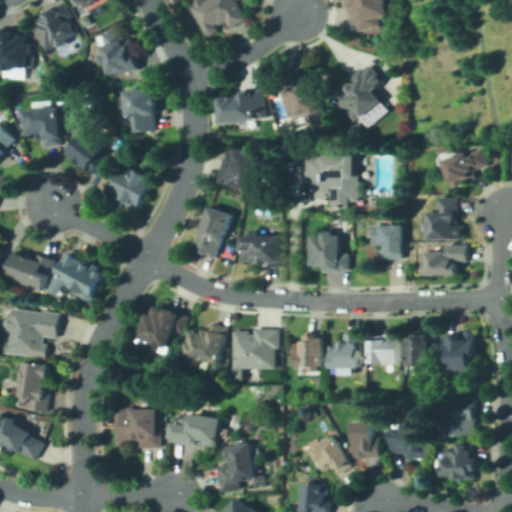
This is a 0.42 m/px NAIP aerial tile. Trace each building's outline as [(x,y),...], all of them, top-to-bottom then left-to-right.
[(237,0),(248,19),(232,28),(228,21),(222,24),(221,23),(217,25),(220,30),(218,31),(218,33),(214,35),(212,34),(210,36),(194,7),(199,5),(197,3),(197,0),(237,0)] [(387,0),(388,2),(387,2),(390,15),(379,18),(381,26),(360,32),(358,23),(354,24),(349,6),(353,5),(351,0),(387,0)] [(71,18),(75,25),(76,24),(79,30),(78,30),(80,33),(69,39),(70,43),(62,47),(61,44),(50,50),(35,24),(45,19),(43,15),(66,2),(74,16),(71,18)] [(18,29),(17,34),(20,34),(29,34),(28,43),(33,43),(31,55),(30,55),(29,69),(14,67),(14,70),(6,70),(6,66),(0,65),(0,42),(1,28),(18,29)] [(126,29),(128,39),(134,38),(142,69),(123,74),(122,72),(112,74),(110,63),(107,63),(105,61),(104,58),(105,55),(107,54),(105,46),(109,45),(106,34),(126,29)] [(373,65),(386,80),(379,86),(380,87),(376,91),(384,100),(366,116),(359,120),(351,111),(350,112),(345,107),(346,106),(339,97),(340,92),(344,89),(350,90),(351,85),(354,83),(358,83),(353,77),(364,67),(367,71),(373,65)] [(323,109),(302,116),(301,114),(293,117),(284,87),(298,83),(296,77),(312,72),(323,109)] [(156,87),(157,96),(159,96),(160,105),(158,105),(159,114),(160,129),(140,132),(138,116),(131,117),(128,90),(156,87)] [(266,88),(270,117),(225,123),(221,99),(224,99),(223,97),(231,96),(238,96),(237,92),(266,88)] [(62,106),(65,145),(48,146),(47,137),(39,138),(38,135),(29,136),(27,109),(42,108),(42,107),(62,106)] [(366,130),(355,136),(350,128),(362,122),(366,130)] [(0,130),(6,125),(19,139),(8,150),(9,151),(2,157),(4,159),(0,162),(0,130)] [(115,163),(103,177),(92,168),(91,169),(84,165),(77,158),(70,153),(88,131),(110,149),(105,156),(115,163)] [(364,150),(354,150),(354,143),(369,142),(370,150),(364,150)] [(257,155),(266,157),(259,189),(222,181),(227,158),(229,158),(229,155),(236,156),(238,147),(258,151),(257,155)] [(468,183),(457,188),(447,160),(469,152),(484,147),(491,164),(476,170),(479,178),(468,182),(468,183)] [(325,154),(352,154),(362,154),(362,181),(364,181),(364,197),(362,197),(362,201),(354,201),(353,207),(337,207),(337,187),(328,187),(328,183),(298,183),(298,148),(324,148),(325,154)] [(156,180),(140,210),(130,204),(130,203),(127,201),(123,207),(109,199),(128,164),(156,180)] [(461,197),(461,225),(464,225),(464,239),(434,239),(434,212),(442,212),(442,197),(461,197)] [(235,214),(225,241),(224,240),(219,256),(195,248),(202,233),(212,206),(235,214)] [(375,224),(395,225),(406,224),(406,252),(405,259),(384,258),(384,249),(388,249),(388,244),(375,244),(375,234),(369,234),(369,226),(375,226),(375,224)] [(261,235),(282,235),(282,266),(265,266),(265,263),(246,263),(246,261),(244,261),(244,236),(253,236),(253,229),(261,229),(261,235)] [(336,231),(336,235),(343,235),(344,253),(352,253),(352,269),(343,269),(343,271),(325,271),(326,265),(313,265),(314,235),(326,235),(326,231),(336,231)] [(470,245),(470,261),(461,261),(461,274),(431,274),(431,251),(448,251),(449,244),(470,245)] [(19,252),(39,259),(41,253),(58,260),(47,289),(10,275),(19,252)] [(83,263),(86,265),(87,262),(93,265),(94,263),(102,267),(101,269),(109,273),(93,301),(84,296),(86,292),(73,285),(73,287),(67,284),(60,296),(53,292),(59,274),(60,268),(69,253),(84,262),(83,263)] [(158,305),(168,309),(169,307),(179,311),(180,310),(185,312),(185,313),(193,317),(187,333),(179,330),(172,348),(164,345),(163,350),(154,346),(156,342),(142,337),(147,325),(145,324),(150,312),(154,314),(158,305)] [(16,308),(45,312),(45,311),(63,313),(60,338),(47,336),(46,343),(51,344),(50,357),(49,359),(7,353),(5,350),(6,343),(9,342),(10,328),(8,325),(9,319),(12,317),(14,318),(16,308)] [(189,349),(194,330),(204,332),(205,328),(213,330),(215,322),(232,326),(222,363),(212,361),(211,362),(203,360),(204,358),(188,354),(189,349)] [(282,328),(282,348),(278,348),(278,368),(247,368),(246,379),(236,379),(237,367),(237,330),(253,330),(253,334),(257,334),(257,328),(275,328),(282,328)] [(477,331),(477,358),(473,358),(473,369),(451,369),(452,362),(447,362),(447,334),(466,334),(466,330),(477,331)] [(325,331),(326,366),(319,366),(320,370),(310,371),(310,366),(300,366),(299,356),(297,356),(296,343),(304,343),(304,340),(309,340),(309,332),(325,331)] [(364,333),(363,367),(333,367),(333,345),(343,345),(342,342),(347,342),(347,333),(364,333)] [(394,333),(394,336),(402,336),(403,363),(385,363),(386,362),(373,362),(372,336),(387,336),(387,333),(394,333)] [(428,334),(427,340),(432,340),(432,343),(439,343),(439,356),(437,356),(437,366),(431,365),(426,365),(426,370),(416,370),(416,365),(410,365),(410,337),(415,337),(415,334),(428,334)] [(189,349),(186,356),(181,354),(183,347),(189,349)] [(53,367),(52,374),(51,374),(50,378),(48,377),(47,386),(54,387),(51,411),(33,409),(33,404),(21,403),(24,385),(22,384),(20,382),(21,378),(24,376),(25,369),(27,369),(28,361),(52,364),(52,367),(53,367)] [(478,396),(478,426),(476,426),(476,434),(466,434),(466,435),(455,435),(455,433),(447,433),(447,396),(478,396)] [(138,409),(160,409),(161,412),(164,412),(164,448),(142,448),(142,442),(118,442),(118,409),(128,409),(131,406),(135,406),(138,409)] [(182,413),(195,416),(195,414),(224,419),(219,447),(196,443),(195,446),(172,442),(176,422),(180,423),(182,413)] [(0,416),(8,420),(9,419),(14,417),(18,420),(20,424),(36,433),(34,435),(48,443),(38,461),(16,449),(15,452),(3,445),(5,441),(0,438),(0,416)] [(376,422),(376,437),(382,437),(382,457),(369,457),(369,458),(360,458),(360,457),(356,457),(356,452),(354,452),(354,437),(356,437),(356,422),(376,422)] [(415,427),(415,429),(432,429),(432,453),(430,453),(430,458),(409,458),(410,453),(394,452),(394,431),(403,431),(403,429),(407,429),(408,427),(415,427)] [(338,436),(355,466),(341,474),(335,464),(333,465),(333,468),(329,470),(327,469),(325,470),(311,444),(318,440),(321,445),(338,436)] [(253,442),(259,476),(267,475),(268,484),(257,486),(256,479),(242,481),(243,489),(225,492),(220,466),(231,464),(231,458),(229,457),(228,451),(230,449),(231,448),(231,446),(253,442)] [(475,442),(475,458),(480,458),(479,471),(477,471),(476,479),(457,479),(457,475),(445,475),(446,451),(457,452),(457,442),(475,442)] [(333,499),(332,511),(304,511),(304,508),(306,482),(329,483),(328,498),(333,499)] [(261,511),(229,511),(239,498),(261,511)]
